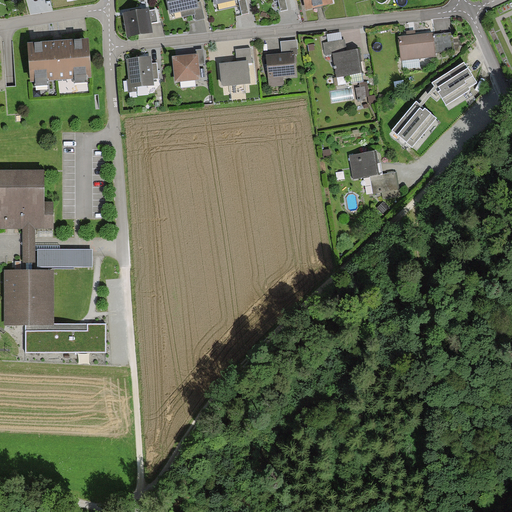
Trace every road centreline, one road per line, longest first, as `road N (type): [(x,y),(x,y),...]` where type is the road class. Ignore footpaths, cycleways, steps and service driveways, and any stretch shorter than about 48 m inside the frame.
road 1 (track): [(0,484),(91,507),(141,501),(233,378),(455,157)]
road 2 (residential): [(141,501),(109,48)]
road 3 (residential): [(468,8),(109,48)]
road 4 (track): [(416,201),(429,511)]
road 5 (residential): [(455,157),(504,90),(468,8)]
